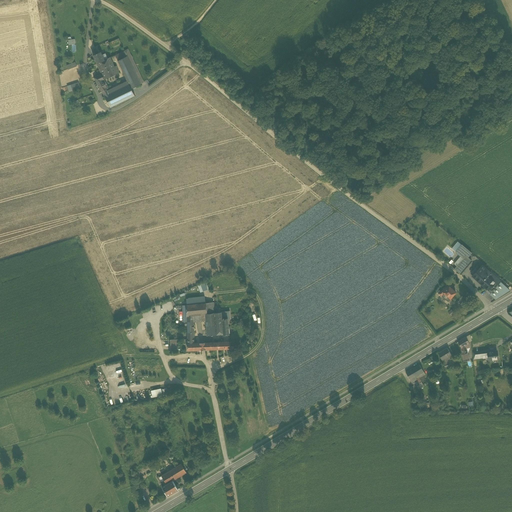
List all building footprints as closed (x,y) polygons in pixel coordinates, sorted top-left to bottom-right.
[(109,43),(111,48),(121,43),(119,39),(109,43)] [(91,49),(93,55),(99,52),(97,46),(91,49)] [(115,55),(118,61),(127,56),(125,51),(115,55)] [(93,55),(97,64),(104,61),(104,60),(101,52),(99,52),(93,55)] [(130,55),(127,56),(141,84),(143,83),(130,55)] [(118,61),(129,84),(131,89),(141,84),(127,56),(118,61)] [(110,57),(104,60),(104,61),(97,64),(101,74),(104,79),(119,72),(116,66),(114,67),(113,63),(110,57)] [(94,77),(102,92),(107,89),(102,81),(104,80),(104,79),(101,74),(94,77)] [(135,96),(131,89),(129,84),(104,96),(111,107),(135,96)] [(465,256),(466,256),(469,252),(462,245),(460,247),(462,249),(458,253),(463,258),(465,256)] [(462,271),(471,261),(466,256),(465,256),(463,258),(456,266),(462,271)] [(493,281),(489,285),(490,285),(490,284),(491,285),(492,284),(495,286),(499,281),(482,266),(479,269),(486,276),(487,275),(493,281)] [(473,276),(486,288),(489,285),(493,281),(487,275),(486,276),(479,269),(478,270),(473,276)] [(486,288),(473,276),(471,277),(487,291),(488,290),(486,288)] [(500,282),(499,281),(495,286),(492,284),(491,285),(490,284),(490,285),(489,285),(486,288),(488,290),(487,291),(493,296),(496,299),(509,290),(500,282)] [(444,293),(450,299),(456,293),(447,285),(440,292),(439,294),(441,296),(444,293)] [(460,304),(464,308),(468,304),(464,300),(460,304)] [(213,302),(206,303),(207,314),(215,313),(214,311),(213,302)] [(187,305),(187,316),(194,316),(205,314),(207,314),(206,303),(205,303),(187,305)] [(228,319),(228,318),(222,319),(221,312),(215,313),(217,335),(223,334),(223,335),(229,334),(228,319)] [(207,336),(217,335),(215,313),(207,314),(205,314),(205,321),(207,336)] [(187,326),(187,344),(194,343),(194,322),(194,316),(187,316),(187,322),(185,322),(185,326),(187,326)] [(467,352),(466,349),(466,345),(470,343),(466,337),(457,342),(461,348),(461,353),(467,352)] [(230,342),(204,343),(205,350),(231,349),(230,345),(230,342)] [(442,361),(444,364),(448,363),(446,358),(448,357),(449,359),(453,357),(451,355),(447,348),(438,353),(442,361)] [(488,358),(489,360),(498,359),(497,351),(494,351),(494,350),(478,352),(479,358),(483,357),(482,356),(488,355),(488,358)] [(419,365),(411,369),(415,376),(418,375),(420,377),(423,375),(425,374),(419,365)] [(417,379),(415,376),(411,369),(406,373),(410,379),(412,378),(415,383),(418,381),(417,379)] [(151,391),(153,397),(162,395),(161,389),(151,391)] [(162,475),(167,484),(173,481),(186,472),(181,464),(162,475)] [(178,489),(173,481),(167,484),(162,487),(167,496),(178,489)]
